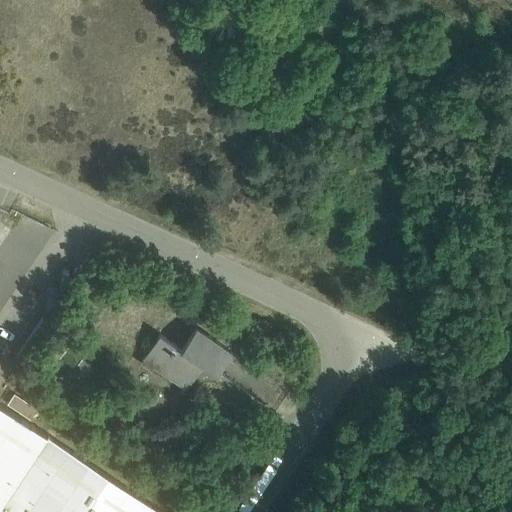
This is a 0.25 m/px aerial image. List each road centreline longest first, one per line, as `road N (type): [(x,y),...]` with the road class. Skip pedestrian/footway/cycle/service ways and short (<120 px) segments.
road 1 (unclassified): [(256,511),(370,346),(215,261),(0,176)]
road 2 (track): [(511,360),(370,346)]
